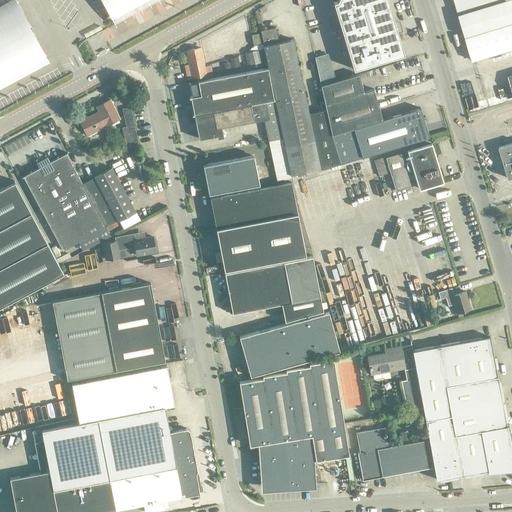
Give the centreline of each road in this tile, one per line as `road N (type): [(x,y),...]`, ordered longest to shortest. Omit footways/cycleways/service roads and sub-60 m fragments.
road 1 (unclassified): [(145,48),(231,501),(240,511)]
road 2 (unclassified): [(511,321),(419,0)]
road 3 (unclassified): [(258,511),(511,499)]
road 4 (unclassified): [(0,126),(145,48)]
